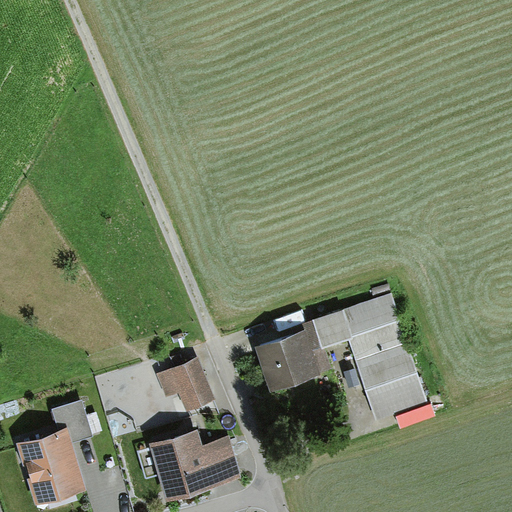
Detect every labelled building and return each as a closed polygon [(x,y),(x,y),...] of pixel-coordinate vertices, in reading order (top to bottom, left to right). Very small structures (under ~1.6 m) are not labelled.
[(389,292),(260,340),(275,380),(320,364),(313,342),(349,329),(379,408),(426,391),(389,292)] [(197,355),(162,370),(170,387),(180,383),(188,400),(213,389),(197,355)] [(106,409),(149,401),(142,363),(99,371),(106,409)] [(202,418),(151,433),(168,492),(240,471),(228,429),(207,435),(202,418)] [(69,423),(20,437),(38,494),(86,479),(69,423)]
